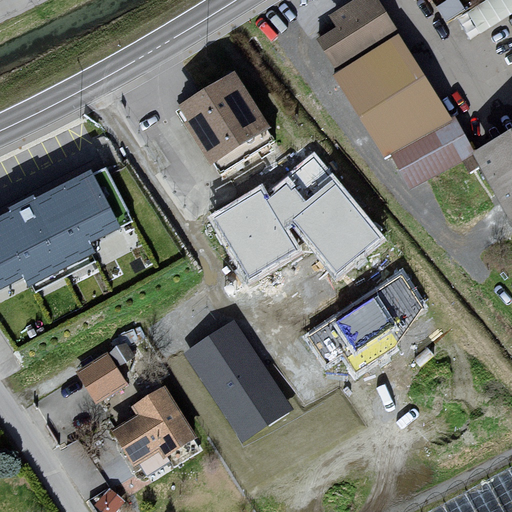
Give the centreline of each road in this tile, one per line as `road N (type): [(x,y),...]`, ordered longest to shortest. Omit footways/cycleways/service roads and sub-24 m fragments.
road 1 (secondary): [(0,128),(234,0)]
road 2 (residential): [(78,511),(0,394)]
